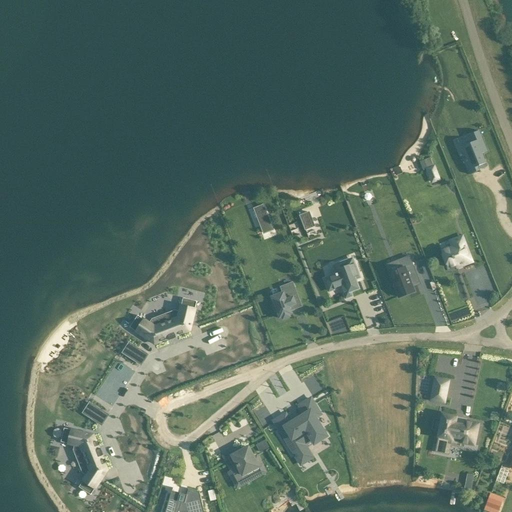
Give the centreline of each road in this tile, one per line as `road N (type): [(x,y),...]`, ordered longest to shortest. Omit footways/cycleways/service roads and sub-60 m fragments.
road 1 (residential): [(456,336),(360,341),(275,366)]
road 2 (residential): [(275,366),(167,406),(162,431),(188,439)]
road 3 (residential): [(511,142),(462,0)]
